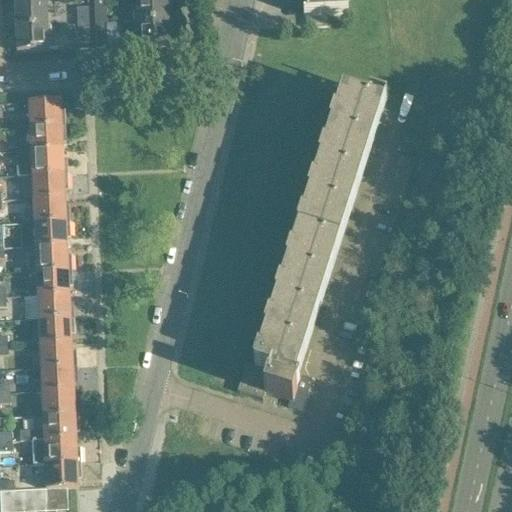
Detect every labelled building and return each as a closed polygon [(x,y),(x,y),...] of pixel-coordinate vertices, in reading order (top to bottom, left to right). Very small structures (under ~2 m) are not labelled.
[(169,22),(167,0),(135,0),(136,15),(135,15),(135,23),(169,22)] [(349,16),(347,0),(302,0),(304,19),(307,18),(329,17),(349,16)] [(106,25),(105,1),(93,2),(94,26),(106,25)] [(47,18),(47,4),(15,5),(16,29),(49,28),(49,18),(47,18)] [(89,26),(88,10),(77,10),(78,26),(89,26)] [(329,17),(307,18),(308,30),(329,29),(329,17)] [(170,48),(169,22),(135,23),(135,36),(137,36),(138,50),(170,48)] [(108,51),(106,25),(94,26),(96,51),(108,51)] [(91,52),(89,26),(78,26),(79,52),(91,52)] [(50,39),(49,28),(16,29),(17,54),(49,53),(48,39),(50,39)] [(292,380),(380,108),(368,104),(343,96),(255,369),(247,366),(238,394),(263,403),(265,396),(290,404),(288,410),(298,413),(308,385),(292,380)] [(62,114),(61,105),(29,106),(30,131),(66,130),(65,114),(62,114)] [(67,145),(66,130),(30,131),(31,155),(63,153),(63,145),(67,145)] [(64,161),(63,153),(31,155),(32,179),(68,177),(67,161),(64,161)] [(69,194),(68,177),(32,179),(34,203),(65,202),(65,194),(69,194)] [(66,209),(65,202),(34,203),(35,227),(70,226),(69,209),(66,209)] [(71,241),(70,226),(35,227),(36,251),(67,250),(67,241),(71,241)] [(68,258),(67,250),(36,251),(37,275),(72,274),(72,258),(68,258)] [(73,290),(72,274),(37,275),(38,300),(70,298),(69,290),(73,290)] [(38,300),(24,300),(25,323),(39,323),(39,324),(75,322),(74,307),(70,307),(70,298),(38,300)] [(75,338),(75,322),(39,324),(40,348),(72,346),(71,338),(75,338)] [(8,339),(0,339),(0,349),(9,349),(8,339)] [(72,355),(72,346),(40,348),(41,372),(77,371),(76,355),(72,355)] [(0,358),(9,359),(9,349),(0,349),(0,358)] [(77,387),(77,371),(41,372),(42,396),(74,394),(73,387),(77,387)] [(11,387),(0,387),(0,397),(11,397),(11,387)] [(74,403),(74,394),(42,396),(44,420),(79,418),(78,403),(74,403)] [(0,407),(11,407),(11,397),(0,397),(0,407)] [(79,434),(79,418),(44,420),(44,433),(21,434),(21,445),(33,444),(76,443),(76,435),(79,434)] [(13,435),(0,435),(0,445),(13,445),(13,435)] [(77,451),(76,443),(33,444),(34,469),(46,468),(81,467),(80,451),(77,451)] [(0,455),(14,455),(13,445),(0,445),(0,455)] [(82,482),(81,467),(46,468),(47,492),(56,492),(67,492),(79,491),(78,482),(82,482)] [(15,484),(1,484),(1,494),(12,494),(16,494),(15,484)] [(45,511),(45,492),(34,493),(34,511),(45,511)] [(56,511),(56,492),(47,492),(45,492),(45,511),(56,511)] [(67,511),(67,492),(56,492),(56,511),(67,511)] [(23,511),(23,493),(16,494),(12,494),(12,511),(23,511)] [(34,511),(34,493),(23,493),(23,511),(34,511)] [(12,511),(12,494),(1,494),(2,511),(12,511)]
